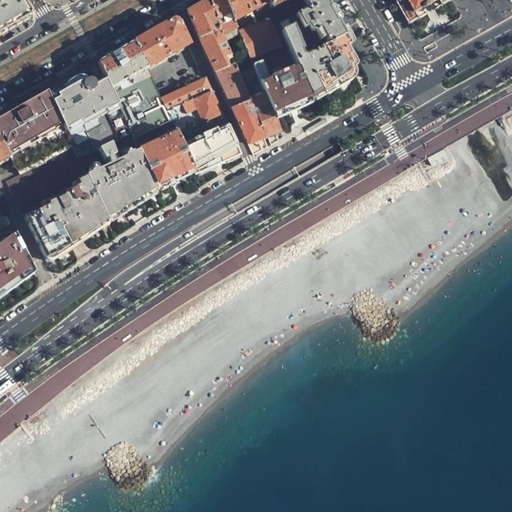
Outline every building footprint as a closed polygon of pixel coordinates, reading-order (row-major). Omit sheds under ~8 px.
[(0,0),(0,33),(1,33),(28,17),(26,6),(21,0),(0,0)] [(209,0),(208,1),(216,20),(231,12),(225,0),(209,0)] [(268,2),(267,0),(225,0),(231,12),(234,19),(235,21),(247,15),(250,12),(268,2)] [(349,44),(325,0),(301,0),(305,8),(278,24),(289,50),(296,66),(311,98),(348,76),(351,70),(348,65),(352,63),(344,47),(347,46),(349,44)] [(394,0),(395,1),(393,2),(407,25),(431,11),(451,0),(394,0)] [(186,13),(199,39),(213,32),(211,28),(210,25),(216,20),(208,1),(197,7),(186,13)] [(234,19),(231,12),(216,20),(218,24),(219,27),(234,19)] [(256,25),(250,12),(247,15),(252,27),(256,25)] [(225,42),(240,34),(239,32),(235,21),(234,19),(219,27),(220,29),(225,42)] [(240,34),(250,58),(280,46),(268,20),(256,25),(252,27),(239,32),(240,34)] [(156,31),(135,43),(146,68),(187,44),(178,25),(169,23),(156,31)] [(213,32),(199,39),(205,53),(212,66),(215,74),(228,68),(225,58),(231,56),(225,42),(220,29),(213,32)] [(146,68),(135,43),(117,52),(96,64),(103,78),(109,90),(146,68)] [(296,66),(289,50),(260,63),(267,79),(296,66)] [(291,107),(311,98),(296,66),(267,79),(260,63),(253,66),(254,68),(259,80),(265,94),(273,115),(291,107)] [(228,68),(215,74),(223,91),(232,108),(249,100),(235,65),(228,68)] [(161,99),(146,68),(109,90),(117,106),(131,135),(132,138),(170,120),(166,110),(161,99)] [(254,68),(243,73),(248,85),(259,80),(254,68)] [(83,72),(45,93),(62,127),(63,131),(82,121),(83,123),(107,110),(108,111),(117,106),(109,90),(103,78),(92,84),(91,81),(89,80),(88,80),(84,82),(82,80),(85,75),(83,72)] [(166,110),(210,91),(207,85),(204,79),(161,99),(166,110)] [(249,87),(253,98),(259,96),(256,89),(254,90),(253,86),(249,87)] [(177,134),(221,113),(210,91),(166,110),(170,120),(176,132),(177,134)] [(18,109),(0,119),(0,142),(9,158),(62,127),(45,93),(18,109)] [(256,116),(265,137),(274,133),(280,131),(273,115),(265,94),(259,96),(253,98),(249,100),(254,110),(257,109),(260,115),(256,116)] [(249,100),(232,108),(249,144),(258,140),(265,137),(256,116),(254,110),(249,100)] [(109,146),(131,135),(117,106),(108,111),(107,110),(83,123),(82,121),(63,131),(71,146),(78,161),(98,151),(109,146)] [(62,127),(9,158),(19,176),(71,146),(63,131),(62,127)] [(219,164),(241,154),(228,127),(208,135),(208,133),(202,136),(202,138),(183,147),(183,148),(186,153),(193,169),(196,175),(219,164)] [(148,171),(157,190),(171,184),(169,181),(176,177),(193,169),(186,153),(180,156),(177,151),(183,148),(183,147),(177,134),(176,132),(165,136),(166,138),(138,151),(146,167),(155,163),(156,165),(154,167),(154,168),(148,171)] [(0,162),(9,158),(0,142),(0,162)] [(74,182),(86,177),(78,161),(71,146),(19,176),(4,184),(15,204),(24,219),(50,204),(49,202),(68,192),(67,190),(76,185),(74,182)] [(134,205),(157,190),(148,171),(146,167),(138,151),(131,155),(127,157),(122,159),(117,162),(113,153),(109,146),(98,151),(107,166),(98,171),(94,173),(86,177),(107,222),(134,205)] [(127,157),(131,155),(127,146),(123,148),(127,157)] [(118,151),(113,153),(117,162),(122,159),(118,151)] [(89,164),(94,173),(98,171),(94,162),(89,164)] [(74,243),(107,222),(86,177),(74,182),(76,185),(67,190),(68,192),(49,202),(50,204),(24,219),(44,256),(47,261),(74,243)] [(0,295),(33,272),(29,264),(26,260),(14,236),(0,245),(0,295)]
